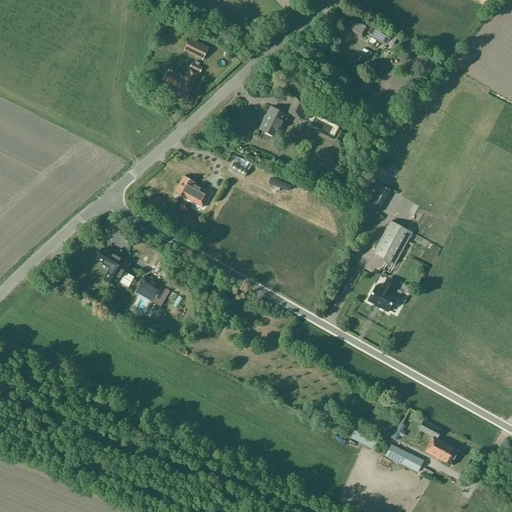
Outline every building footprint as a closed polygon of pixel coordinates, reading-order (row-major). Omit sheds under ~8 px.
[(353,17),(346,28),(362,37),(368,26),(353,17)] [(392,34),(378,26),(372,35),(387,44),(392,34)] [(190,39),(183,51),(202,60),(208,48),(190,39)] [(166,72),(162,80),(176,87),(174,90),(177,91),(176,94),(186,99),(189,93),(189,94),(199,73),(202,68),(192,63),(185,77),(173,71),(171,75),(166,72)] [(295,97),(287,112),(300,119),(307,103),(295,97)] [(279,130),(283,122),(285,123),(289,116),(271,107),(259,129),(278,139),(281,131),(279,130)] [(252,164),(237,157),(230,170),(244,178),(252,164)] [(203,207),(211,193),(194,184),(195,183),(184,176),(174,193),(186,199),(187,198),(203,207)] [(288,191),(290,186),(271,178),(268,184),(288,191)] [(368,204),(388,213),(398,191),(378,182),(368,204)] [(412,233),(390,221),(373,253),(394,265),(412,233)] [(109,254),(101,249),(95,259),(103,264),(103,265),(110,268),(103,279),(115,286),(128,263),(110,253),(109,254)] [(152,301),(155,296),(156,296),(162,285),(144,275),(138,287),(143,289),(140,294),(152,301)] [(386,280),(381,289),(376,286),(368,301),(388,312),(396,297),(391,295),(395,286),(386,280)] [(437,439),(441,430),(424,421),(419,430),(433,437),(426,449),(440,457),(440,458),(450,463),(456,451),(446,445),(446,446),(440,443),(441,441),(437,439)] [(348,427),(344,435),(372,447),(376,440),(370,437),(354,429),(348,427)] [(386,457),(418,473),(423,461),(391,445),(386,457)] [(383,457),(380,464),(387,468),(391,461),(383,457)]
